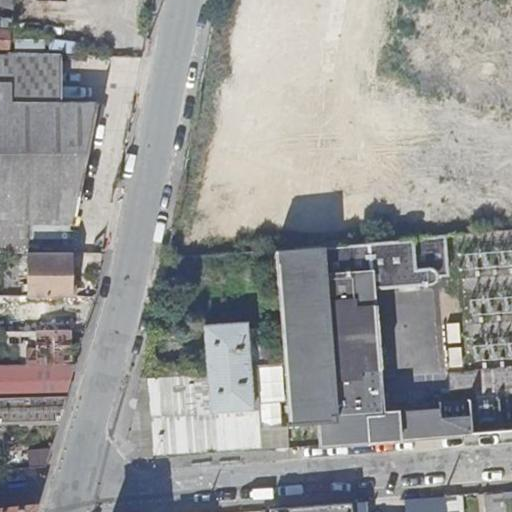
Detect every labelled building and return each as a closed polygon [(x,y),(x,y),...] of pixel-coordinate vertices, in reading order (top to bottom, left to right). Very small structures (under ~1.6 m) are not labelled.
[(0,31),(0,50),(11,51),(11,55),(14,55),(26,55),(26,30),(12,29),(12,23),(3,22),(2,32),(0,31)] [(0,55),(0,254),(12,255),(12,224),(0,224),(0,82),(14,83),(14,56),(11,56),(0,55)] [(0,82),(0,224),(12,224),(76,226),(80,207),(100,104),(63,104),(64,56),(14,56),(14,83),(0,82)] [(281,314),(282,327),(280,327),(280,331),(282,331),(283,343),(281,344),(281,347),(283,347),(284,359),(282,359),(282,362),(284,362),(285,376),(283,376),(283,379),(285,379),(286,392),(284,392),(284,396),(286,396),(286,408),(285,408),(285,412),(287,412),(287,421),(286,421),(286,424),(318,422),(319,446),(435,437),(433,409),(376,414),(368,290),(368,282),(400,280),(400,287),(422,286),(425,286),(427,285),(429,284),(430,283),(432,282),(432,281),(432,278),(443,277),(441,237),(275,251),(276,265),(278,266),(279,279),(277,279),(277,282),(279,282),(280,295),(278,295),(278,298),(280,298),(281,311),(279,311),(279,314),(281,314)] [(28,253),(28,296),(75,296),(74,253),(28,253)] [(368,282),(368,290),(400,287),(400,280),(368,282)] [(204,325),(210,411),(252,408),(245,322),(204,325)] [(21,333),(21,366),(28,366),(70,365),(70,332),(21,333)] [(146,359),(142,379),(156,382),(160,362),(146,359)] [(28,366),(27,400),(64,399),(70,380),(74,364),(70,365),(28,366)] [(511,397),(470,401),(472,432),(485,431),(485,433),(490,433),(490,431),(496,431),(496,432),(499,432),(499,430),(511,429),(511,397)] [(0,469),(45,464),(50,449),(3,455),(0,454),(0,425),(57,423),(64,399),(27,400),(0,401),(0,469)] [(433,409),(435,437),(472,434),(472,432),(470,401),(433,404),(433,409)] [(511,511),(511,494),(503,496),(504,511),(511,511)] [(445,497),(446,511),(460,511),(459,496),(445,497)] [(369,511),(369,499),(355,499),(355,511),(369,511)]
